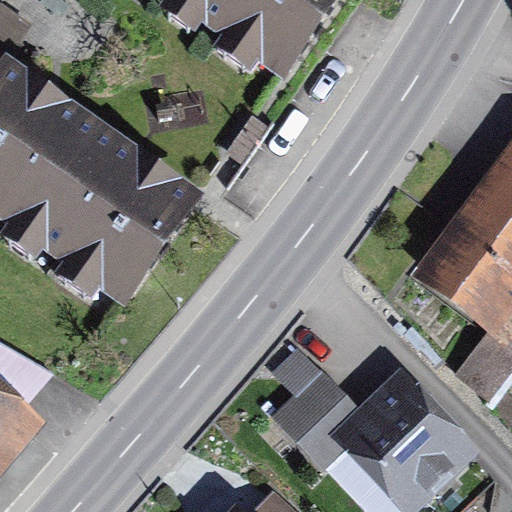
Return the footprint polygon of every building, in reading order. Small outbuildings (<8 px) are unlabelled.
[(132,0),(289,112),(369,0),(132,0)] [(0,224),(123,306),(193,200),(3,75),(0,79),(0,224)] [(511,357),(511,153),(419,294),(511,357)] [(349,461),(398,511),(425,511),(477,463),(402,385),(364,422),(327,383),(277,431),(327,483),(349,461)] [(0,404),(0,501),(47,444),(0,404)] [(253,511),(284,511),(269,497),(253,511)]
